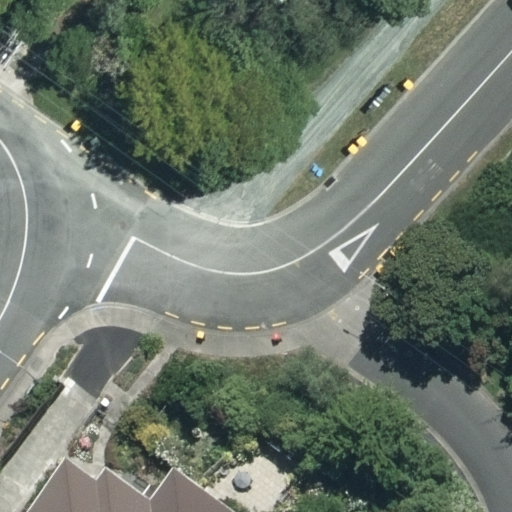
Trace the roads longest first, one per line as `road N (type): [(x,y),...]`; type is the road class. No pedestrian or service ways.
road 1 (residential): [(272,269),(473,424),(511,491)]
road 2 (residential): [(511,47),(351,223),(272,269)]
road 3 (residential): [(272,269),(230,274),(184,264),(23,188)]
road 4 (residential): [(0,317),(22,268),(29,223),(23,188)]
